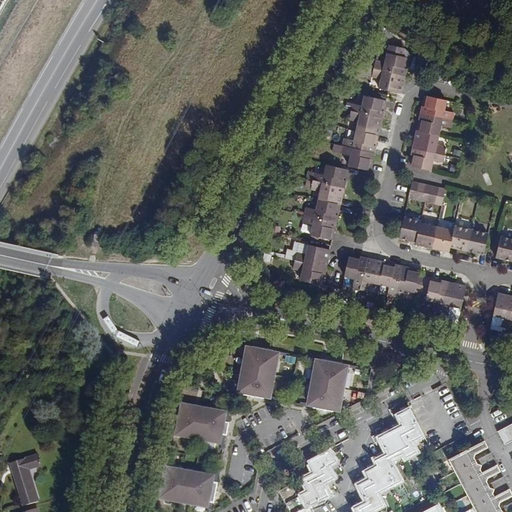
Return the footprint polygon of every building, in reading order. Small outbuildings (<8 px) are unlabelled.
[(405,47),(389,44),(387,51),(404,55),(405,47)] [(408,58),(387,53),(385,63),(375,61),(372,76),(382,79),(380,88),(400,93),(408,58)] [(362,66),(372,68),(373,61),(363,59),(362,66)] [(386,100),(365,96),(363,105),(353,103),(351,111),(350,118),(359,120),(354,140),(344,137),(342,145),(333,143),(331,152),(352,156),(349,166),(370,171),(386,100)] [(446,101),(425,96),(409,166),(430,171),(433,161),(442,163),(446,147),(437,145),(441,126),(450,128),(453,112),(444,110),(446,101)] [(347,170),(327,165),(324,175),(314,173),(311,188),(320,190),(316,210),(306,208),(303,223),(312,225),(311,235),(332,240),(347,170)] [(314,173),(309,172),(306,186),(311,188),(314,173)] [(445,189),(412,182),(408,198),(442,206),(445,189)] [(420,221),(403,218),(399,238),(415,242),(414,244),(449,252),(450,247),(483,255),(488,234),(455,227),(454,231),(420,223),(420,221)] [(280,234),(282,227),(271,224),(269,231),(280,234)] [(511,239),(500,237),(495,258),(511,261),(511,239)] [(291,249),(287,248),(285,258),(294,260),(296,253),(305,255),(307,244),(293,241),(291,249)] [(307,244),(305,255),(296,253),(294,260),(292,269),(302,271),(300,280),(321,285),(329,249),(307,244)] [(421,272),(349,255),(343,277),(354,279),(352,288),(367,292),(369,283),(389,287),(387,296),(402,300),(404,291),(427,296),(426,301),(436,303),(433,313),(448,316),(450,306),(460,309),(465,287),(420,276),(421,272)] [(511,296),(497,293),(492,315),(502,317),(500,327),(511,329),(511,296)] [(247,351),(239,387),(245,388),(244,394),(243,395),(264,398),(264,397),(265,392),(270,393),(277,356),(272,355),(273,350),(273,349),(253,345),(253,346),(252,352),(247,351)] [(340,407),(347,370),(341,369),(342,363),(343,362),(322,359),(322,360),(322,362),(316,364),(309,401),(314,402),(313,407),(313,408),(333,412),(334,411),(334,406),(340,407)] [(182,437),(219,443),(221,435),(223,435),(226,436),(228,423),(226,422),(223,422),(225,413),(183,406),(181,417),(174,415),(173,423),(174,423),(176,424),(179,424),(177,433),(183,434),(182,437)] [(399,418),(403,425),(410,440),(422,434),(410,409),(405,412),(406,414),(399,418)] [(386,421),(391,431),(392,433),(400,430),(399,428),(393,417),(386,421)] [(391,431),(386,421),(380,424),(386,434),(391,431)] [(410,440),(403,425),(399,428),(400,430),(392,433),(402,453),(404,456),(415,450),(410,440)] [(511,440),(511,429),(510,425),(503,428),(511,441),(511,440)] [(511,441),(503,428),(497,431),(504,445),(511,441)] [(379,438),(387,454),(390,460),(402,453),(392,433),(391,431),(386,434),(379,438)] [(449,459),(455,471),(475,461),(474,458),(475,454),(488,447),(485,441),(449,459)] [(333,457),(345,451),(341,443),(329,449),(333,457)] [(308,460),(314,473),(328,465),(335,462),(333,457),(329,449),(308,460)] [(372,455),(377,464),(385,460),(383,457),(378,449),(371,452),(372,455)] [(33,462),(30,451),(9,458),(12,468),(9,469),(18,501),(34,496),(24,464),(33,462)] [(455,471),(461,482),(481,472),(480,469),(481,466),(494,460),(490,453),(475,461),(455,471)] [(399,479),(390,460),(387,454),(383,457),(385,460),(377,464),(378,466),(388,485),(399,479)] [(378,466),(377,464),(372,455),(367,457),(373,469),(378,466)] [(332,473),(343,467),(339,460),(335,462),(328,465),(332,473)] [(496,464),(481,472),(461,482),(468,495),(488,484),(486,481),(488,478),(500,472),(496,464)] [(303,478),(309,490),(323,483),(333,478),(335,477),(332,473),(328,465),(314,473),(303,478)] [(370,480),(376,493),(389,486),(388,485),(378,466),(373,469),(366,472),(370,480)] [(160,498),(207,507),(208,502),(210,503),(213,503),(214,503),(218,483),(217,483),(214,482),(212,482),(213,477),(166,468),(165,473),(162,473),(160,472),(159,472),(155,492),(156,492),(159,493),(161,493),(160,498)] [(364,484),(370,480),(366,472),(365,469),(358,473),(363,482),(364,484)] [(503,477),(488,484),(468,495),(474,507),(494,497),(492,493),(494,490),(507,484),(503,477)] [(327,492),(337,486),(333,478),(323,483),(327,492)] [(382,503),(376,493),(370,480),(364,484),(363,482),(357,485),(360,491),(366,502),(369,509),(382,503)] [(323,483),(309,490),(301,495),(307,507),(328,496),(327,492),(323,483)] [(511,494),(509,489),(494,497),(474,507),(476,511),(493,511),(500,509),(499,505),(500,502),(511,496),(511,494)] [(366,502),(360,491),(353,495),(359,506),(366,502)] [(441,511),(435,499),(432,500),(429,493),(417,499),(422,511),(441,511)] [(407,496),(399,501),(403,508),(411,503),(407,496)] [(354,508),(356,511),(370,511),(369,509),(366,502),(359,506),(354,508)] [(511,502),(500,509),(493,511),(509,511),(511,510),(511,502)] [(213,503),(210,503),(209,510),(204,511),(209,511),(211,511),(213,503)]
